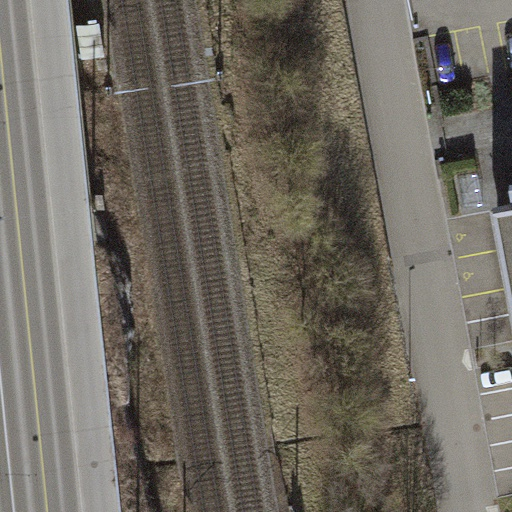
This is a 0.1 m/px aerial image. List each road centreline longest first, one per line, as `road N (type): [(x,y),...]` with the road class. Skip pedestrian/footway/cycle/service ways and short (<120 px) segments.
road 1 (unclassified): [(373,0),(464,511)]
road 2 (primary): [(38,511),(0,121)]
